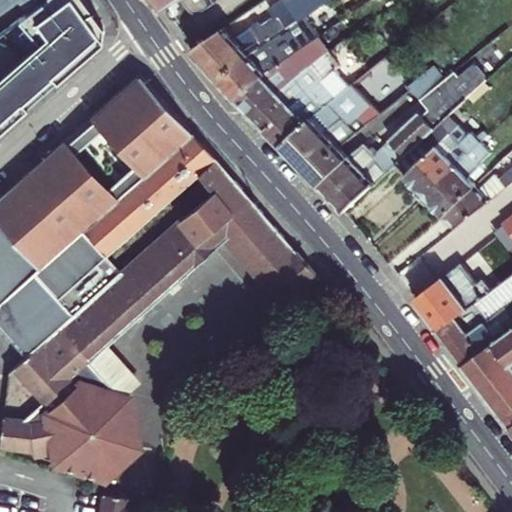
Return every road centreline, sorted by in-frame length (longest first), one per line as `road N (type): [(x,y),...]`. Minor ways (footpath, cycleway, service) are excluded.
road 1 (tertiary): [(511,484),(364,291),(143,27)]
road 2 (residential): [(0,156),(143,27)]
